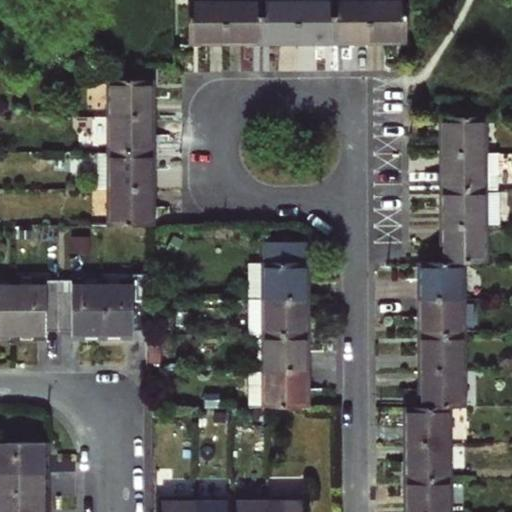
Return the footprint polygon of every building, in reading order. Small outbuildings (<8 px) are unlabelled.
[(188,42),(224,42),(223,2),(223,0),(193,0),(194,2),(188,2),(188,42)] [(297,1),(297,41),(333,41),(333,0),(297,1)] [(369,40),(369,0),(333,0),(333,41),(369,40)] [(369,0),(369,40),(406,40),(405,0),(369,0)] [(260,2),(260,42),(297,41),(297,1),(260,2)] [(223,2),(224,42),(260,42),(260,2),(223,2)] [(111,116),(150,117),(151,80),(111,79),(111,116)] [(111,153),(150,153),(150,117),(111,116),(111,153)] [(444,153),(484,153),(483,117),(444,117),(444,153)] [(111,189),(150,188),(150,153),(111,153),(111,189)] [(444,153),(444,190),(499,189),(498,153),(484,153),(444,153)] [(111,226),(147,226),(150,226),(150,188),(111,189),(111,226)] [(499,189),(444,190),(444,225),(484,225),(499,225),(499,189)] [(484,225),(444,225),(445,262),(460,262),(484,261),(484,225)] [(304,297),(304,241),(265,241),(265,297),(304,297)] [(421,262),(422,298),(461,298),(460,262),(445,262),(421,262)] [(46,331),(58,331),(58,279),(44,279),(44,283),(15,284),(15,335),(46,335),(46,331)] [(58,279),(58,331),(72,331),(72,335),(102,335),(101,283),(71,283),(71,279),(58,279)] [(101,283),(102,335),(133,335),(133,331),(147,330),(148,279),(133,279),(133,283),(101,283)] [(0,335),(15,335),(15,284),(0,283),(0,335)] [(265,334),(304,334),(304,297),(265,297),(265,334)] [(422,298),(422,334),(461,334),(461,298),(422,298)] [(304,370),(304,334),(265,334),(265,370),(304,370)] [(422,334),(422,370),(461,369),(461,334),(422,334)] [(422,370),(422,406),(447,406),(462,406),(461,369),(422,370)] [(304,370),(265,370),(265,407),(304,407),(304,370)] [(447,406),(422,406),(406,406),(406,443),(448,443),(447,406)] [(0,474),(51,474),(51,456),(45,456),(45,443),(0,443),(0,474)] [(406,443),(407,478),(448,478),(448,443),(406,443)] [(51,492),(51,474),(0,474),(0,503),(45,503),(45,492),(51,492)] [(448,511),(448,478),(407,478),(407,511),(448,511)] [(306,511),(306,499),(268,500),(268,511),(306,511)] [(156,511),(193,511),(194,500),(157,501),(156,511)] [(193,511),(230,511),(230,500),(194,500),(193,511)] [(268,511),(268,500),(230,500),(230,511),(268,511)] [(45,511),(45,503),(0,503),(0,511),(45,511)]
